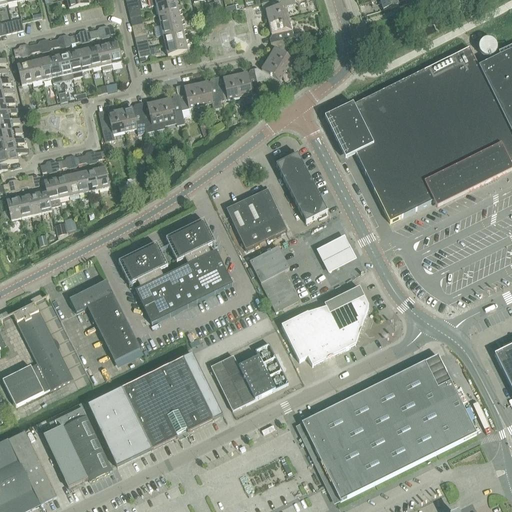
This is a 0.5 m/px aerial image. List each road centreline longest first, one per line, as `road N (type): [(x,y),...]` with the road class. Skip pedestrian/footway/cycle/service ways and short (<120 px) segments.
road 1 (unclassified): [(73,511),(406,347),(428,323)]
road 2 (tertiary): [(0,293),(168,205),(297,110)]
road 3 (unknown): [(193,186),(242,281),(238,292),(145,327),(90,245)]
road 4 (tertiary): [(428,323),(394,292),(297,110)]
road 5 (residential): [(5,177),(84,148),(96,101),(132,93),(138,81)]
road 6 (residential): [(138,81),(247,56),(256,42),(250,12)]
road 7 (tertiary): [(297,110),(350,58),(337,0)]
road 8 (residential): [(0,48),(123,16)]
